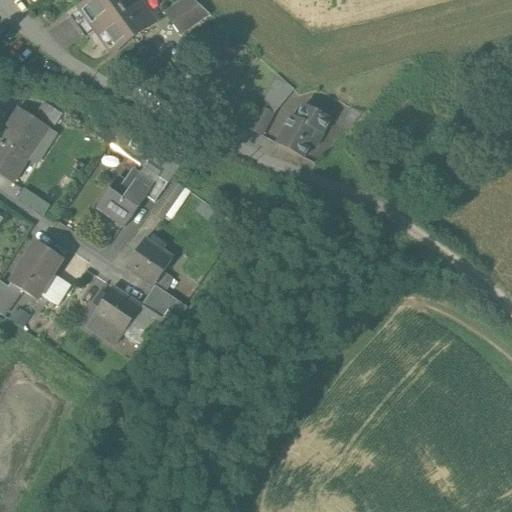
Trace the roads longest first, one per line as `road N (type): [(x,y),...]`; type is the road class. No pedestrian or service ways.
road 1 (residential): [(0,0),(171,128),(377,209)]
road 2 (track): [(377,209),(511,315)]
road 3 (residential): [(0,190),(120,267)]
